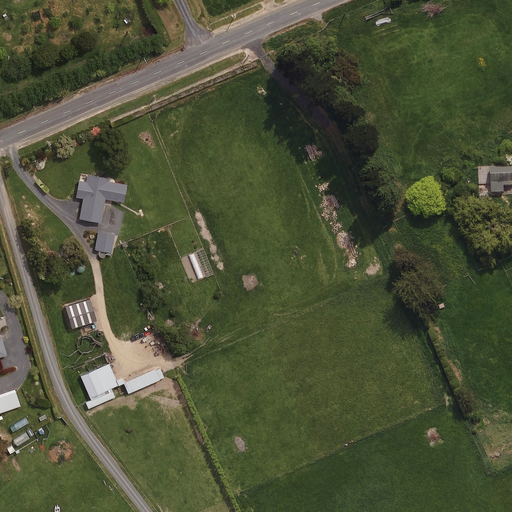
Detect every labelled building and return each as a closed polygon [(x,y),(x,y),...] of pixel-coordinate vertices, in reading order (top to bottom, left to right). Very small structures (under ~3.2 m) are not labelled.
[(511,170),(491,171),(492,194),(504,194),(503,187),(511,187),(511,170)] [(89,175),(87,183),(80,181),(77,196),(84,198),(80,218),(101,222),(106,198),(124,202),(127,185),(109,181),(109,179),(89,175)] [(107,254),(112,255),(112,252),(115,234),(98,231),(95,249),(99,250),(99,255),(99,256),(100,257),(101,257),(102,257),(103,257),(104,257),(105,257),(106,256),(107,255),(107,254)] [(73,328),(82,325),(84,332),(95,329),(93,322),(97,321),(91,299),(66,306),(73,328)] [(119,385),(109,364),(81,376),(92,399),(86,402),(89,408),(115,397),(111,388),(119,385)] [(164,378),(160,368),(125,383),(129,393),(164,378)] [(0,410),(20,403),(15,389),(0,394),(0,410)] [(28,422),(25,417),(10,426),(14,432),(28,422)]
